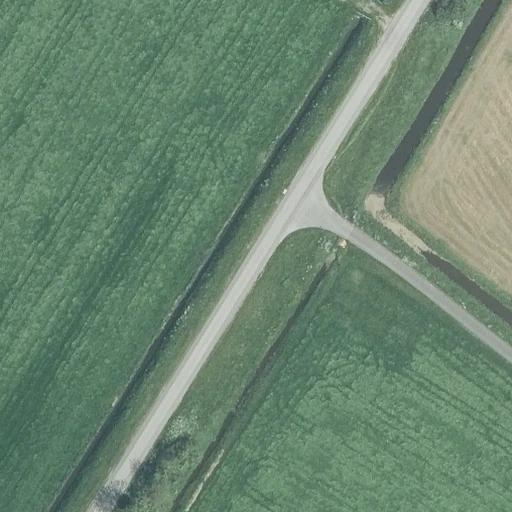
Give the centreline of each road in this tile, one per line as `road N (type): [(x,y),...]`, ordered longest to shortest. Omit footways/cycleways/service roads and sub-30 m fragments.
road 1 (tertiary): [(100,511),(293,207)]
road 2 (unclassified): [(511,359),(293,207)]
road 3 (tertiary): [(293,207),(419,0)]
